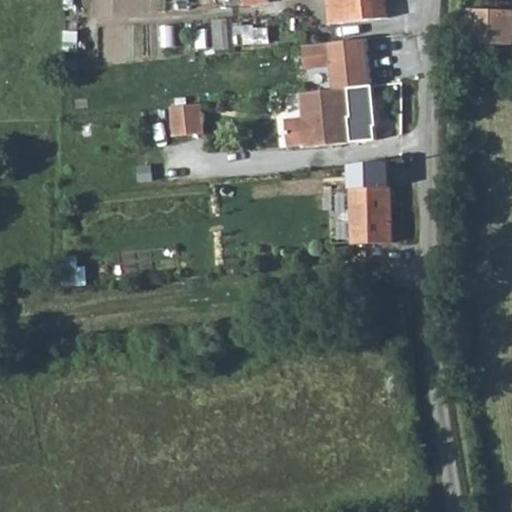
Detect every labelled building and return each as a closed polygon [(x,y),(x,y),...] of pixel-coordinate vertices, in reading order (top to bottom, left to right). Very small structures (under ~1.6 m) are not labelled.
[(388,19),(386,0),(332,0),(336,25),(388,19)] [(350,89),(303,94),(306,118),(289,120),(291,147),(309,145),(309,148),(353,143),(351,117),(353,116),(350,89)] [(204,104),(191,106),(194,136),(207,134),(204,104)] [(174,108),(177,138),(194,136),(191,106),(174,108)] [(392,190),(352,192),(353,245),(393,243),(392,190)] [(76,287),(74,258),(64,258),(65,287),(76,287)]
